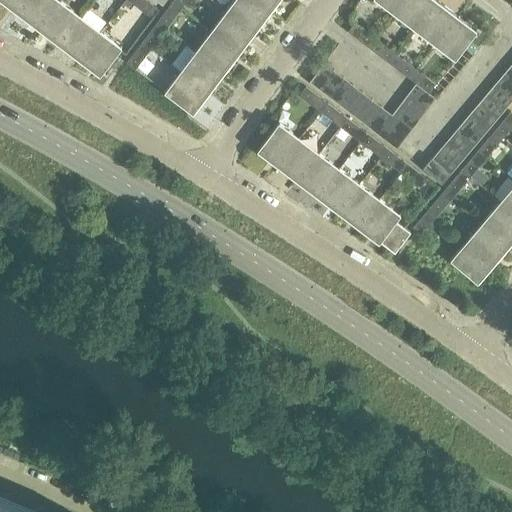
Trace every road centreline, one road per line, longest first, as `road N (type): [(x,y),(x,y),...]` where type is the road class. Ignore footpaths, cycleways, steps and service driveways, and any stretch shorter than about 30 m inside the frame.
road 1 (primary): [(511,441),(324,309),(0,119)]
road 2 (residential): [(471,349),(204,174)]
road 3 (residential): [(204,174),(0,66)]
road 4 (residential): [(204,174),(330,0)]
